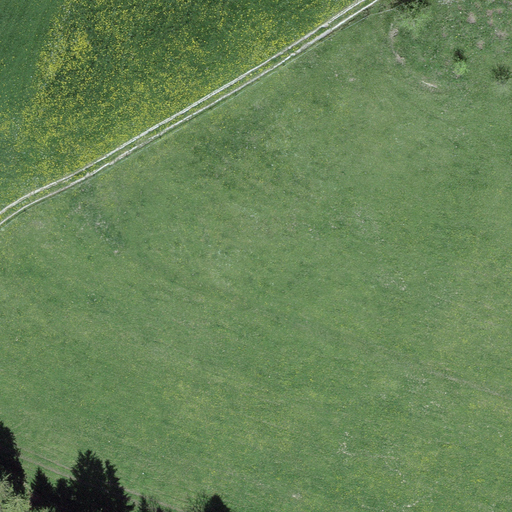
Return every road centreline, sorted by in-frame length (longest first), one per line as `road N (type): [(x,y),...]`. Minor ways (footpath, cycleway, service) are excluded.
road 1 (track): [(362,0),(86,173),(0,212)]
road 2 (track): [(0,442),(181,511)]
